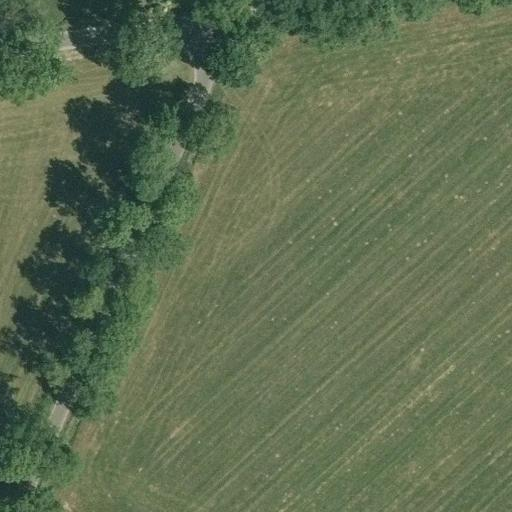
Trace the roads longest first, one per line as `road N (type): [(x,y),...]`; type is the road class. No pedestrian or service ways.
road 1 (unclassified): [(14,511),(190,116),(199,23)]
road 2 (unclassified): [(199,23),(0,48)]
road 3 (unclassified): [(199,23),(333,0)]
